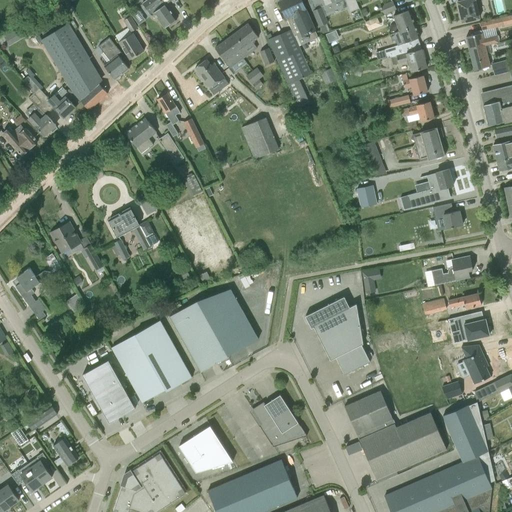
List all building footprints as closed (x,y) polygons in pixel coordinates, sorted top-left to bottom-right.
[(158,20),(164,28),(177,19),(171,11),(166,5),(164,6),(159,0),(146,0),(143,3),(151,15),(154,14),(158,20)] [(301,0),(283,0),(279,2),(292,30),(268,41),(278,62),(288,85),(312,74),(299,46),(318,37),(305,9),(302,2),(301,0)] [(322,0),(325,5),(336,0),(345,0),(347,4),(350,11),(359,7),(355,0),(322,0)] [(464,0),(457,2),(462,23),(479,19),(474,0),(464,0)] [(383,6),(379,8),(382,15),(395,9),(392,2),(383,6)] [(61,4),(53,9),(56,15),(64,11),(61,4)] [(321,7),(313,11),(319,27),(328,23),(321,7)] [(393,16),(399,31),(399,32),(415,26),(409,10),(393,16)] [(137,28),(130,17),(124,21),(131,32),(137,28)] [(380,24),(377,17),(366,22),(370,31),(375,28),(375,26),(380,24)] [(496,19),(481,22),(482,31),(498,27),(504,25),(502,17),(496,19)] [(72,94),(89,111),(107,94),(82,65),(90,59),(88,57),(68,24),(41,41),(72,94)] [(243,49),(258,37),(248,24),(215,48),(225,62),(230,68),(247,55),(243,49)] [(393,47),(394,49),(419,43),(417,39),(420,38),(415,26),(399,32),(399,31),(393,34),(398,46),(393,47)] [(334,41),(330,33),(325,35),(329,43),(334,41)] [(144,52),(132,34),(119,42),(130,60),(144,52)] [(499,42),(497,35),(483,39),(482,34),(466,38),(469,50),(485,46),(493,44),(501,42),(499,42)] [(129,69),(123,61),(118,56),(121,53),(109,38),(98,46),(110,61),(104,66),(109,72),(115,80),(115,79),(118,79),(120,78),(121,75),(129,69)] [(419,43),(394,49),(397,56),(399,64),(408,61),(411,72),(427,68),(421,49),(419,43)] [(485,46),(469,50),(474,70),(490,66),(485,46)] [(274,62),(268,48),(260,52),(265,65),(274,62)] [(511,64),(511,59),(491,64),(494,76),(510,72),(511,71),(511,64)] [(201,76),(210,89),(215,95),(229,84),(224,78),(214,63),(211,65),(206,60),(195,68),(201,76)] [(357,67),(354,74),(360,76),(362,69),(357,67)] [(33,94),(42,103),(48,98),(40,90),(42,88),(34,79),(37,77),(30,68),(25,72),(28,76),(23,81),(33,93),(33,94)] [(333,68),(322,73),(327,85),(338,81),(333,68)] [(511,85),(506,87),(496,89),(496,91),(482,94),(484,105),(483,106),(488,126),(503,122),(504,123),(511,121),(511,71),(510,72),(511,80),(511,85)] [(409,80),(403,82),(404,88),(411,86),(414,96),(418,95),(427,92),(423,76),(413,78),(409,79),(409,80)] [(258,80),(252,85),(256,89),(262,85),(258,80)] [(48,101),(64,118),(75,107),(66,97),(69,95),(62,87),(48,101)] [(166,125),(173,138),(178,134),(173,125),(179,122),(176,116),(180,113),(176,106),(175,107),(167,93),(157,100),(171,122),(166,125)] [(42,103),(33,94),(28,98),(33,104),(25,112),(30,118),(28,119),(44,136),(50,130),(52,133),(57,128),(55,126),(56,125),(49,118),(38,107),(42,103)] [(390,99),(392,107),(412,103),(411,95),(390,99)] [(418,114),(421,122),(424,121),(434,118),(430,102),(420,104),(416,105),(416,106),(408,108),(410,116),(418,114)] [(20,116),(14,121),(18,126),(24,121),(20,116)] [(241,128),(254,158),(279,149),(267,117),(241,128)] [(145,118),(125,133),(141,153),(148,147),(152,144),(148,138),(156,132),(152,126),(145,118)] [(185,122),(199,147),(205,145),(191,119),(185,122)] [(417,129),(415,121),(406,123),(407,131),(417,129)] [(511,126),(495,130),(496,138),(511,134),(511,126)] [(15,148),(22,156),(37,142),(31,135),(25,129),(22,132),(18,128),(13,132),(9,128),(3,133),(15,148)] [(418,155),(420,162),(428,159),(428,160),(445,156),(440,138),(443,137),(441,128),(437,129),(437,128),(420,132),(420,133),(412,135),(412,136),(411,139),(414,141),(414,143),(413,146),(416,148),(416,150),(415,153),(418,155)] [(183,158),(167,134),(159,140),(175,164),(183,158)] [(511,140),(493,146),(497,162),(511,158),(511,140)] [(367,156),(378,152),(376,148),(365,152),(367,156)] [(382,162),(378,152),(367,156),(371,166),(382,162)] [(511,158),(497,162),(499,171),(511,167),(511,158)] [(431,190),(408,196),(411,208),(451,197),(448,187),(453,185),(449,169),(427,176),(431,190)] [(184,179),(192,196),(202,192),(195,174),(184,179)] [(361,207),(376,204),(372,185),(357,188),(361,207)] [(451,204),(435,208),(438,220),(444,219),(447,229),(462,225),(459,211),(453,212),(451,204)] [(154,234),(147,221),(139,226),(135,217),(130,208),(109,219),(119,237),(133,229),(144,250),(150,247),(150,246),(158,242),(154,234)] [(50,233),(55,241),(62,254),(81,243),(74,231),(69,222),(50,233)] [(129,257),(121,240),(114,243),(123,260),(129,257)] [(84,249),(96,270),(103,266),(91,246),(84,249)] [(61,266),(52,254),(45,259),(54,271),(61,266)] [(470,265),(472,265),(470,256),(460,258),(451,260),(453,267),(447,268),(448,273),(443,274),(442,269),(431,271),(434,286),(470,278),(468,271),(471,271),(470,265)] [(24,271),(25,272),(16,278),(21,284),(19,285),(15,287),(18,291),(29,306),(36,301),(31,295),(34,293),(31,289),(39,283),(48,285),(49,282),(50,272),(44,271),(35,277),(30,269),(29,269),(24,271)] [(185,269),(177,273),(181,279),(188,275),(185,269)] [(373,282),(364,283),(365,293),(374,291),(373,282)] [(197,301),(169,316),(201,372),(228,357),(228,356),(258,339),(231,290),(198,302),(197,301)] [(75,312),(86,305),(78,293),(67,300),(75,312)] [(446,309),(464,304),(466,309),(472,308),(481,305),(478,293),(469,296),(444,302),(443,298),(422,304),(425,315),(446,310),(446,309)] [(344,297),(306,316),(312,327),(313,326),(330,360),(336,358),(344,375),(353,370),(370,361),(361,345),(363,343),(356,304),(350,308),(344,297)] [(36,315),(40,320),(46,315),(43,311),(36,315)] [(471,314),(450,319),(453,333),(461,331),(463,341),(490,335),(489,333),(491,333),(490,327),(488,328),(486,319),(473,322),(471,314)] [(160,320),(136,334),(167,391),(192,377),(160,320)] [(444,328),(429,332),(433,345),(447,342),(444,328)] [(167,391),(136,334),(111,348),(142,403),(166,389),(167,391)] [(478,345),(461,348),(466,359),(463,361),(474,385),(490,377),(484,364),(486,363),(478,345)] [(108,360),(82,375),(109,423),(135,408),(108,360)] [(511,376),(511,375),(495,382),(500,393),(509,388),(511,394),(511,376)] [(446,399),(462,393),(458,381),(442,387),(446,399)] [(475,391),(478,399),(493,394),(490,387),(475,391)] [(345,406),(361,442),(396,427),(380,391),(345,406)] [(253,410),(262,424),(259,426),(273,446),(273,447),(307,436),(280,395),(265,405),(263,403),(253,410)] [(489,511),(492,488),(490,483),(495,481),(482,422),(479,412),(477,402),(468,406),(468,405),(443,416),(462,462),(393,491),(384,495),(391,511),(489,511)] [(33,432),(57,415),(52,407),(27,424),(33,432)] [(487,410),(479,412),(482,422),(489,418),(487,410)] [(361,442),(377,480),(446,450),(430,412),(396,427),(361,442)] [(7,422),(10,419),(11,417),(9,414),(6,413),(3,414),(2,417),(4,421),(7,422)] [(179,446),(196,473),(233,461),(210,426),(179,446)] [(19,428),(11,433),(15,440),(24,434),(19,428)] [(65,437),(53,445),(68,466),(79,458),(65,437)] [(37,457),(28,464),(42,484),(52,477),(45,467),(50,463),(42,453),(37,457)] [(157,511),(186,494),(160,453),(131,472),(132,474),(128,477),(124,486),(122,485),(112,511),(129,511),(131,509),(133,510),(137,511),(157,511)] [(272,463),(208,491),(216,511),(262,511),(288,501),(297,497),(281,459),(272,463)] [(18,469),(11,475),(18,485),(25,481),(32,491),(42,484),(28,464),(19,470),(18,469)] [(19,500),(7,483),(0,488),(0,492),(10,506),(18,501),(19,500)] [(10,506),(0,492),(0,510),(1,511),(2,511),(9,506),(10,507),(10,506)] [(330,511),(323,495),(283,511),(330,511)] [(500,502),(498,509),(499,511),(508,508),(504,500),(500,502)]
